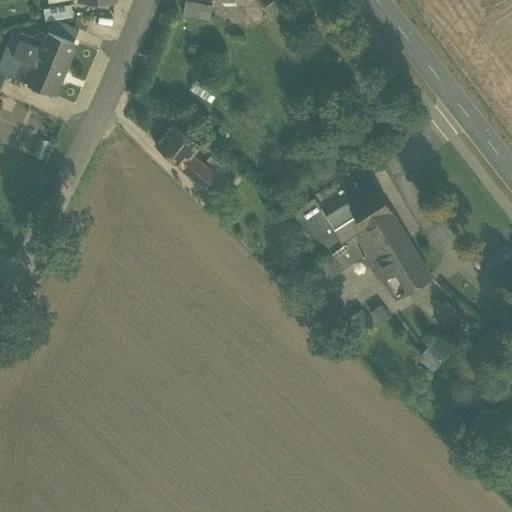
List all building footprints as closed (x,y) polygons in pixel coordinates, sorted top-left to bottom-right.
[(210,19),(213,5),(188,0),(184,0),(182,13),(210,19)] [(282,0),(273,0),(262,9),(271,20),(288,6),(282,0)] [(43,10),(45,20),(53,18),(72,13),(70,5),(43,10)] [(48,31),(74,41),(79,28),(53,18),(48,31)] [(40,50),(35,65),(27,83),(53,93),(74,41),(48,31),(44,42),(40,50)] [(18,72),(22,60),(7,54),(13,39),(40,50),(44,42),(18,32),(11,33),(0,61),(0,71),(1,72),(7,75),(10,76),(12,69),(18,72)] [(35,65),(40,50),(13,39),(7,54),(22,60),(35,65)] [(15,78),(27,83),(35,65),(22,60),(18,72),(15,78)] [(10,76),(15,78),(18,72),(12,69),(10,76)] [(197,77),(189,90),(210,102),(218,89),(197,77)] [(180,167),(204,187),(210,179),(215,172),(203,163),(192,154),(200,143),(173,121),(155,144),(181,165),(180,167)] [(210,179),(225,193),(241,175),(224,162),(221,165),(209,156),(203,163),(215,172),(210,179)] [(354,216),(362,227),(390,209),(377,190),(349,208),(354,216)] [(301,224),(320,211),(321,209),(313,196),(288,213),(301,224)] [(327,221),(333,231),(354,216),(349,208),(343,209),(326,220),(327,221)] [(407,239),(390,209),(362,227),(382,256),(407,239)] [(301,224),(311,232),(327,221),(326,220),(320,211),(301,224)] [(362,227),(354,216),(333,231),(340,242),(348,237),(362,227)] [(311,232),(331,248),(340,242),(333,231),(327,221),(311,232)] [(382,256),(362,227),(348,237),(362,257),(368,266),(373,262),(382,256)] [(348,237),(340,242),(331,248),(324,255),(337,274),(362,257),(348,237)] [(415,252),(407,239),(382,256),(373,262),(399,299),(400,298),(397,293),(412,282),(416,286),(430,276),(415,252)] [(337,274),(324,255),(304,274),(313,289),(337,274)] [(397,293),(400,298),(416,286),(412,282),(397,293)] [(435,309),(455,325),(464,314),(444,297),(435,309)] [(380,304),(369,313),(379,326),(390,317),(380,304)] [(439,334),(417,359),(432,372),(453,346),(439,334)]
